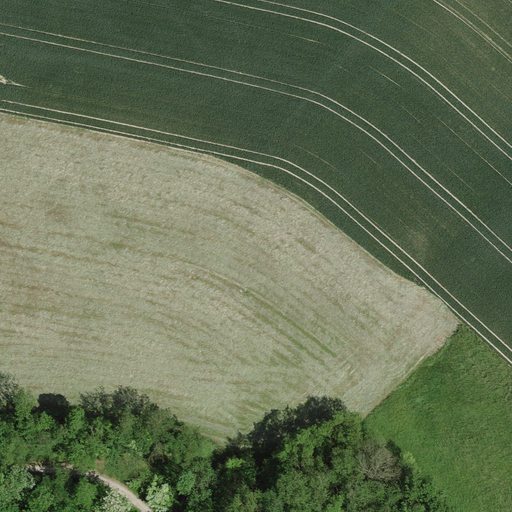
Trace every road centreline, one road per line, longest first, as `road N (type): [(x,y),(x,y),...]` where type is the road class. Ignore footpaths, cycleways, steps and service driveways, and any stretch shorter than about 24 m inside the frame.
road 1 (track): [(79,472),(261,455)]
road 2 (track): [(152,511),(107,479),(0,472)]
